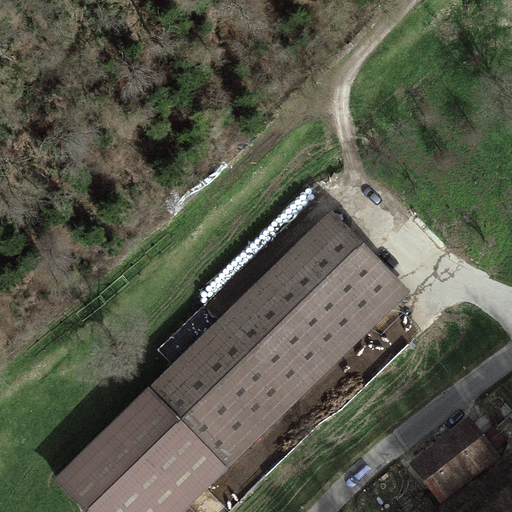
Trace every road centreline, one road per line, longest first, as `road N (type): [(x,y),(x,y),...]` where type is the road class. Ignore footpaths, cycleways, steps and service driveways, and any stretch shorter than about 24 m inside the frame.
road 1 (unclassified): [(322,511),(353,479),(511,358)]
road 2 (track): [(369,199),(347,143),(341,95),(351,62),(409,0)]
